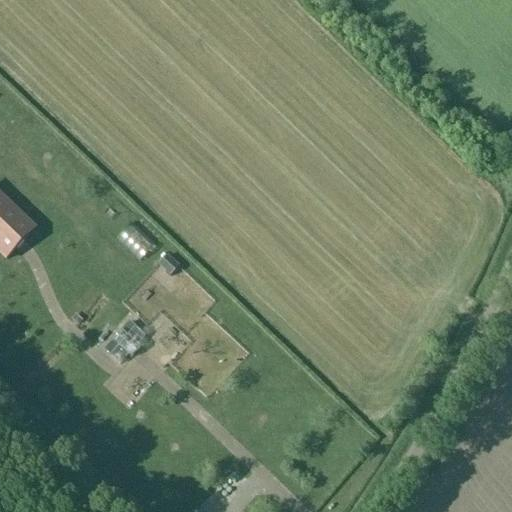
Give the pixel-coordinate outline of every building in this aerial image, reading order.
[(0,254),(6,261),(34,232),(0,198),(0,254)] [(107,289),(118,279),(98,256),(87,266),(107,289)] [(148,267),(158,280),(170,271),(161,258),(148,267)] [(130,324),(104,352),(120,366),(128,357),(131,360),(140,350),(137,347),(145,338),(130,324)] [(223,341),(206,368),(224,379),(241,352),(223,341)]
